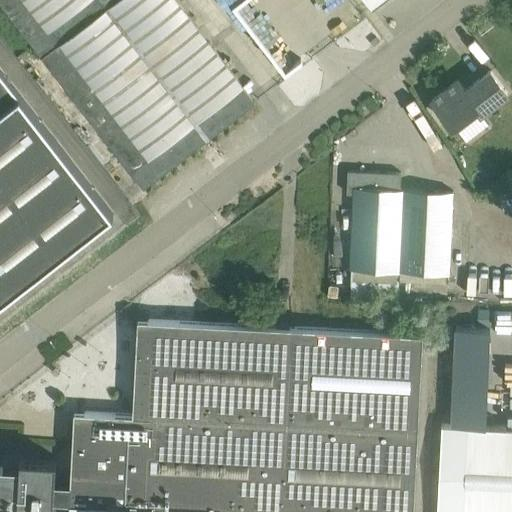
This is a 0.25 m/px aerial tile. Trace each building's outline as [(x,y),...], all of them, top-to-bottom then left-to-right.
[(256,101),(255,100),(178,0),(0,0),(144,187),(256,101)] [(0,300),(114,211),(0,65),(0,300)] [(457,130),(508,91),(491,69),(465,88),(458,79),(433,98),(457,130)] [(354,192),(351,266),(449,271),(453,190),(401,187),(401,171),(348,169),(347,192),(354,192)] [(414,511),(424,332),(150,318),(138,329),(133,413),(86,411),(74,421),(71,483),(55,482),(56,456),(20,455),(20,468),(0,466),(0,511),(53,511),(54,502),(100,504),(99,511),(414,511)] [(483,328),(482,347),(500,347),(500,329),(483,328)] [(511,511),(511,426),(442,424),(437,511),(511,511)]
